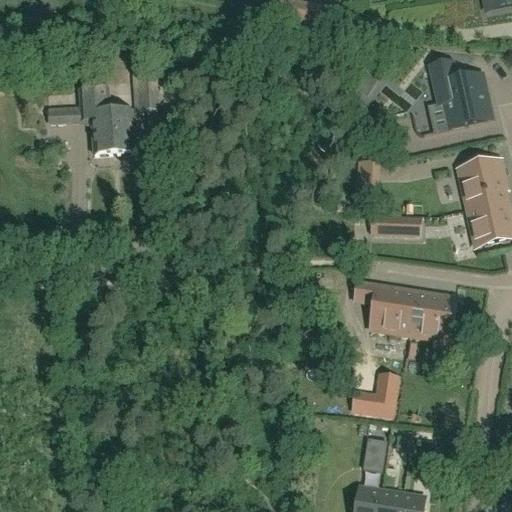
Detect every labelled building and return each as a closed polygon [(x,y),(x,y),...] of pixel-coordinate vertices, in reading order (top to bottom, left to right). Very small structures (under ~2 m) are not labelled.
[(511,0),(484,0),(486,12),(504,9),(511,7),(511,0)] [(297,5),(292,29),(315,33),(320,10),(297,5)] [(360,57),(349,71),(358,79),(370,65),(360,57)] [(485,89),(482,78),(473,80),(458,83),(454,64),(428,70),(437,110),(444,109),(449,133),(449,134),(492,124),(485,89)] [(167,132),(166,114),(163,77),(134,79),(134,81),(135,81),(137,116),(149,115),(150,133),(167,132)] [(133,117),(110,118),(109,94),(80,96),(81,114),(81,116),(92,115),(93,127),(95,161),(117,160),(136,159),(133,117)] [(66,125),(65,115),(48,116),(49,126),(66,125)] [(490,208),(506,204),(504,195),(508,194),(501,165),(458,174),(467,213),(490,208)] [(360,185),(378,185),(378,167),(361,166),(360,185)] [(490,208),(467,213),(475,252),(511,244),(511,217),(509,218),(506,204),(490,208)] [(388,239),(389,223),(373,222),(372,238),(388,239)] [(415,317),(418,296),(378,290),(371,335),(410,341),(414,317),(415,317)] [(414,317),(410,341),(450,347),(457,302),(429,298),(418,296),(415,317),(414,317)] [(394,422),(400,380),(379,377),(376,398),(355,395),(352,416),(394,422)] [(383,477),(388,446),(368,443),(363,474),(383,477)] [(356,511),(379,511),(382,495),(360,492),(356,511)] [(379,511),(401,511),(404,499),(382,495),(379,511)] [(404,499),(401,511),(424,511),(426,502),(404,499)]
